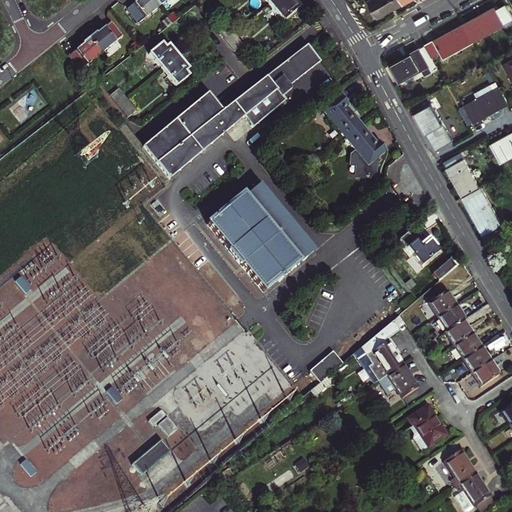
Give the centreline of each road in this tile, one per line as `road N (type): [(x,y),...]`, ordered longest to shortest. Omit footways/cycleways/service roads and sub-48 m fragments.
road 1 (residential): [(424,165),(511,314)]
road 2 (residential): [(362,50),(424,165)]
